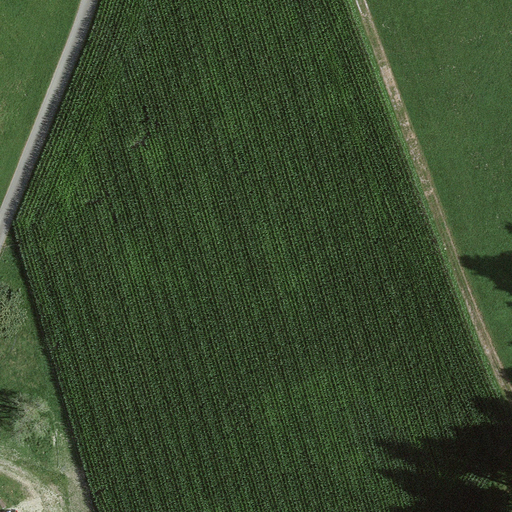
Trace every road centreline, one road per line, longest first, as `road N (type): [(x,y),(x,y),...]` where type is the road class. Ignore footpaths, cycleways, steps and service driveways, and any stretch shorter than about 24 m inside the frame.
road 1 (track): [(362,0),(511,392)]
road 2 (unclassified): [(91,0),(0,235)]
